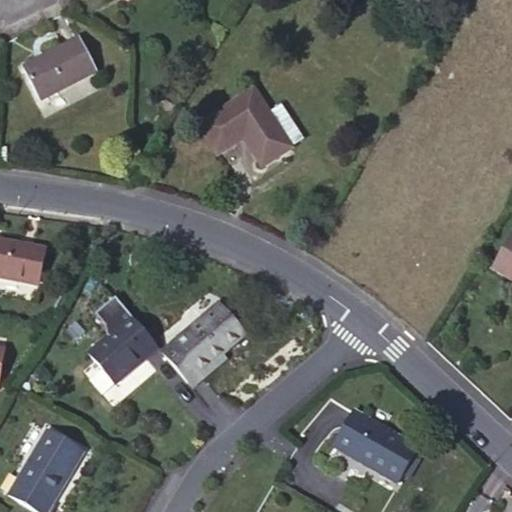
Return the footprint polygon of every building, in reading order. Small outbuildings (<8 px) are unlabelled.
[(95,73),(78,41),(22,68),(39,102),(95,73)] [(272,123),(252,92),(199,126),(217,154),(242,138),(261,167),(289,148),(272,123)] [(284,116),(272,123),(289,148),(300,141),(284,116)] [(511,234),(492,269),(511,281),(511,234)] [(47,251),(0,239),(0,277),(40,287),(47,251)] [(157,350),(114,298),(94,315),(104,327),(107,335),(108,336),(88,353),(115,385),(157,350)] [(185,383),(221,353),(243,333),(219,305),(160,353),(185,383)] [(185,383),(188,388),(224,357),(221,353),(185,383)] [(352,411),(336,438),(371,459),(367,466),(397,482),(416,448),(352,411)] [(45,511),(81,451),(46,430),(7,496),(33,511),(45,511)] [(371,459),(336,438),(331,446),(367,466),(371,459)]
